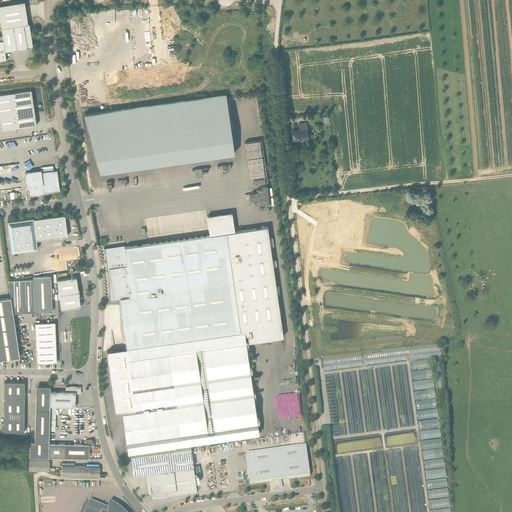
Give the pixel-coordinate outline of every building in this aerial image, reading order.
[(24,2),(0,5),(0,19),(1,28),(15,26),(28,24),(26,24),(23,4),(25,3),(24,2)] [(28,24),(15,26),(19,47),(27,46),(27,47),(32,46),(32,47),(33,47),(29,24),(28,24)] [(15,26),(1,28),(5,51),(5,50),(10,50),(10,48),(19,47),(15,26)] [(31,90),(0,94),(0,122),(1,130),(36,125),(31,90)] [(234,154),(226,94),(84,114),(100,173),(180,161),(234,154)] [(255,98),(243,99),(244,107),(240,108),(244,142),(261,140),(255,98)] [(299,130),(292,130),(293,140),(308,139),(307,125),(299,125),(299,130)] [(60,191),(57,170),(41,172),(41,170),(25,172),(27,190),(29,190),(30,197),(44,195),(44,193),(60,191)] [(65,215),(57,216),(33,219),(33,218),(8,222),(12,252),(37,249),(36,240),(67,236),(65,220),(65,215)] [(259,434),(245,335),(248,335),(249,342),(283,337),(267,227),(125,247),(124,246),(104,249),(107,264),(107,269),(109,285),(110,301),(120,299),(126,348),(106,351),(115,413),(122,412),(128,453),(182,445),(259,434)] [(33,277),(33,280),(34,312),(52,312),(51,277),(33,277)] [(57,280),(61,309),(81,307),(79,295),(80,295),(79,289),(78,289),(77,277),(57,280)] [(13,313),(34,312),(33,280),(9,281),(13,313)] [(0,360),(20,357),(11,298),(0,299),(0,360)] [(57,362),(55,323),(35,323),(37,363),(57,362)] [(412,369),(431,366),(430,359),(411,362),(412,369)] [(432,369),(413,371),(413,379),(433,377),(432,369)] [(434,379),(414,380),(414,388),(434,387),(434,379)] [(4,382),(4,432),(24,433),(24,382),(4,382)] [(49,458),(49,444),(50,407),(50,391),(50,386),(39,386),(39,387),(37,389),(36,389),(35,443),(30,443),(30,457),(49,458)] [(66,392),(50,391),(50,407),(75,407),(75,394),(81,394),(81,387),(75,387),(75,388),(71,388),(71,387),(66,387),(66,392)] [(416,399),(436,396),(435,388),(415,391),(416,399)] [(419,418),(438,416),(436,398),(416,401),(417,410),(418,410),(419,418)] [(419,421),(420,428),(440,426),(439,418),(419,421)] [(421,438),(441,436),(440,428),(420,431),(421,438)] [(442,446),(442,439),(422,440),(422,447),(442,446)] [(84,444),(51,444),(49,444),(49,458),(89,459),(89,448),(91,448),(92,447),(92,441),(91,440),(85,440),(84,441),(84,444)] [(250,485),(289,479),(310,476),(305,446),(245,454),(250,485)] [(443,448),(423,450),(424,458),(444,456),(443,448)] [(174,470),(171,451),(131,457),(134,476),(147,474),(148,483),(150,483),(151,493),(149,493),(149,494),(151,493),(152,500),(173,497),(172,496),(197,492),(193,467),(174,470)] [(425,460),(425,468),(445,466),(444,458),(425,460)] [(29,460),(29,470),(49,471),(49,461),(29,460)] [(62,466),(62,476),(99,477),(100,467),(62,466)] [(446,468),(426,469),(427,478),(446,476),(446,468)] [(447,478),(427,479),(428,487),(448,486),(447,478)] [(449,488),(429,489),(429,497),(449,496),(449,488)] [(449,497),(430,500),(431,508),(451,505),(449,497)] [(108,508),(89,500),(84,511),(123,511),(122,511),(120,509),(119,508),(117,507),(116,506),(114,505),(112,504),(111,503),(109,502),(108,508)]
